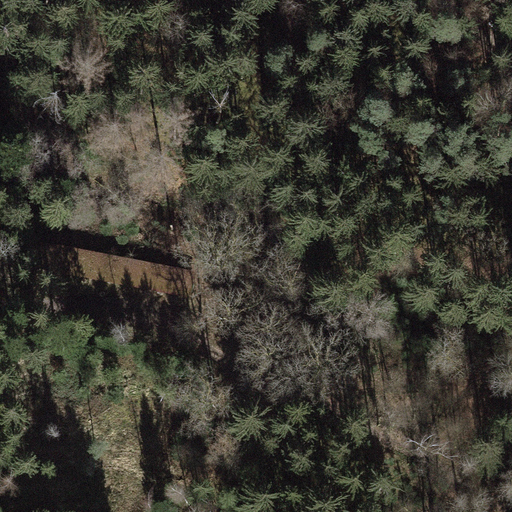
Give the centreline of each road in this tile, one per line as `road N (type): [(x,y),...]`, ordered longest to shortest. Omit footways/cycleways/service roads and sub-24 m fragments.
road 1 (track): [(0,297),(38,302),(148,356),(294,458),(477,511)]
road 2 (track): [(386,0),(511,141)]
